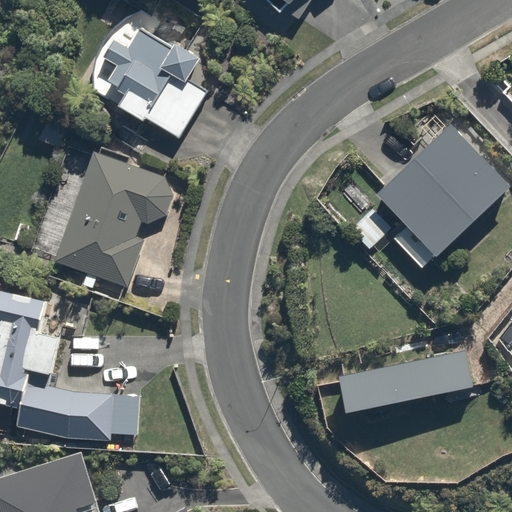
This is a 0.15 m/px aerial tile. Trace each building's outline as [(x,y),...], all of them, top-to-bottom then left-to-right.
[(260,0),(295,23),(312,0),(260,0)] [(86,60),(102,67),(89,94),(180,137),(203,88),(180,78),(192,54),(134,27),(126,45),(99,33),(86,60)] [(65,114),(44,107),(34,138),(55,144),(65,114)] [(509,188),(456,133),(387,198),(440,254),(509,188)] [(44,256),(121,285),(139,237),(131,234),(137,218),(145,221),(147,221),(148,220),(150,219),(151,219),(153,218),(154,217),(155,216),(156,215),(158,214),(159,213),(160,211),(161,210),(162,209),(162,207),(163,206),(164,205),(165,203),(165,202),(166,200),(166,198),(166,197),(167,195),(167,194),(167,192),(167,190),(167,189),(167,187),(166,186),(166,184),(166,182),(165,181),(165,179),(164,178),(163,176),(163,175),(86,146),(44,256)] [(59,435),(107,438),(107,432),(132,433),(134,392),(68,390),(13,376),(16,365),(35,370),(44,333),(25,328),(32,296),(0,287),(0,401),(6,403),(2,421),(59,435)] [(0,473),(0,511),(99,511),(82,450),(0,473)]
